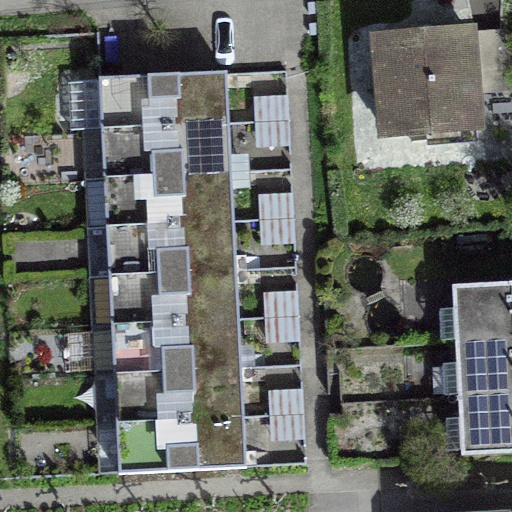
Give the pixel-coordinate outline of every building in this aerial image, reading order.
[(490,38),(384,48),(394,150),(501,140),(490,38)] [(116,141),(240,136),(239,99),(238,87),(114,93),(116,141)] [(118,190),(243,184),(242,171),(240,136),(116,141),(118,190)] [(121,239),(245,233),(243,196),(243,184),(118,190),(121,239)] [(123,288),(247,282),(247,269),(245,233),(121,239),(123,288)] [(125,336),(250,331),(248,293),(247,282),(123,288),(125,336)] [(511,291),(473,294),(482,464),(511,462),(511,291)] [(127,385),(252,379),(251,364),(250,331),(125,336),(127,385)] [(130,434),(254,428),(252,392),(252,379),(127,385),(130,434)] [(132,482),(256,477),(256,464),(254,428),(130,434),(132,482)]
